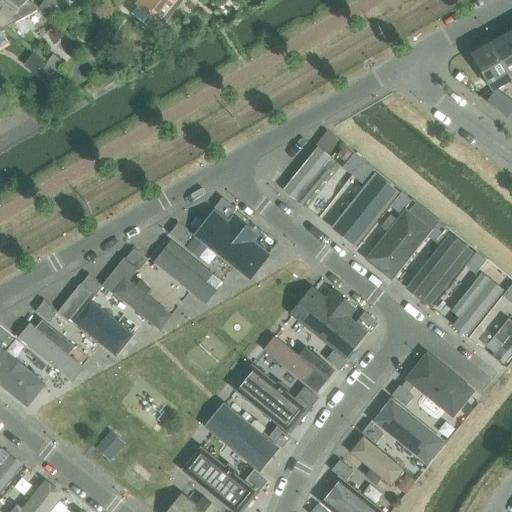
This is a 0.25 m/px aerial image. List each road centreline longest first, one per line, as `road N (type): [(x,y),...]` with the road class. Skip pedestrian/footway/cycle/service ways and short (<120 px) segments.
road 1 (residential): [(0,295),(219,165)]
road 2 (residential): [(410,325),(219,165)]
road 3 (residential): [(286,511),(303,469),(410,325)]
road 4 (residential): [(219,165),(389,65)]
road 5 (residential): [(124,511),(0,413)]
road 6 (residential): [(511,154),(389,65)]
road 7 (residential): [(389,65),(503,0)]
